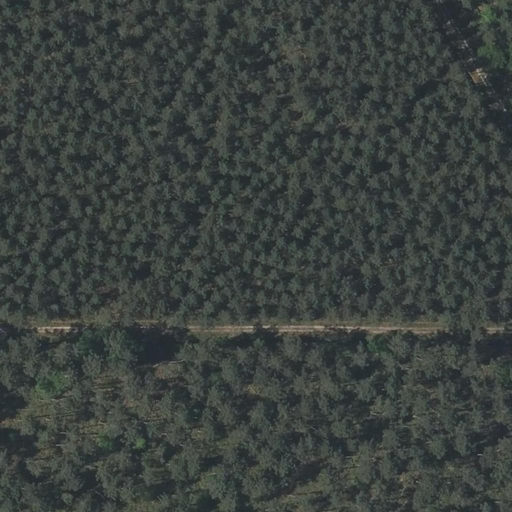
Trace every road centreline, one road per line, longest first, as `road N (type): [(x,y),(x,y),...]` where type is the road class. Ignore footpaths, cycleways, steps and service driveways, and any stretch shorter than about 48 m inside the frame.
road 1 (track): [(511,325),(0,330)]
road 2 (track): [(511,125),(438,0)]
